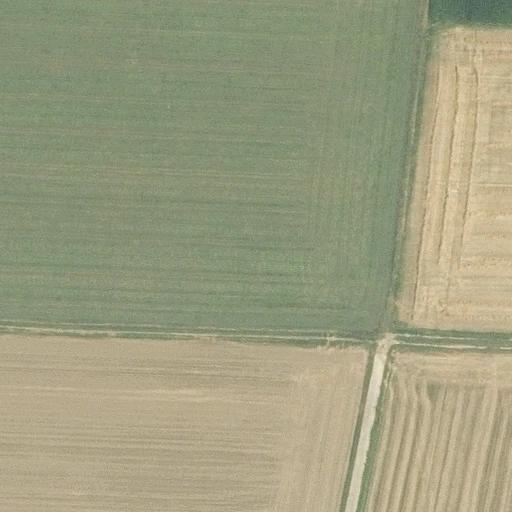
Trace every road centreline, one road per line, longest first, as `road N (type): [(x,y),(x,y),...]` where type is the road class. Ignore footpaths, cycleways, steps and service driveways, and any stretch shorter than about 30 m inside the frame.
road 1 (track): [(425,0),(385,327),(348,511)]
road 2 (track): [(511,352),(0,332)]
